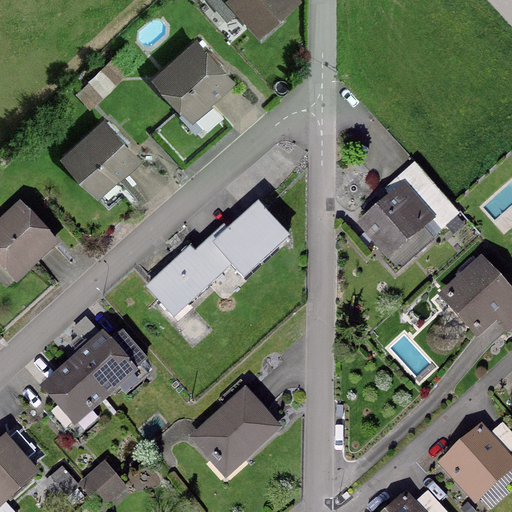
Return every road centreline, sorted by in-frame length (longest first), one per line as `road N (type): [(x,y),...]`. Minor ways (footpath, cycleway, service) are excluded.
road 1 (residential): [(0,371),(264,134),(286,122),(319,120)]
road 2 (residential): [(319,120),(315,511)]
road 3 (residential): [(320,0),(319,120)]
